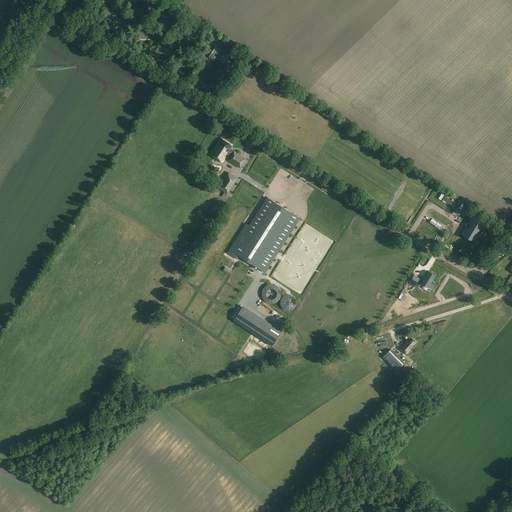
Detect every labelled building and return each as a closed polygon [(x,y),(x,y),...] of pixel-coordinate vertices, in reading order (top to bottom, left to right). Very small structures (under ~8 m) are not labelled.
[(113,22),(113,24),(114,27),(121,26),(120,23),(125,23),(124,18),(114,18),(114,17),(109,17),(109,22),(113,22)] [(199,31),(195,30),(194,32),(186,30),(185,35),(197,38),(199,31)] [(228,55),(216,47),(212,53),(225,62),(227,58),(230,60),(232,58),(240,63),(245,55),(240,51),(237,54),(234,52),(232,54),(230,53),(228,55)] [(180,65),(191,68),(192,63),(182,59),(180,65)] [(232,145),(221,138),(211,155),(222,162),(228,155),(231,157),(228,160),(240,168),(246,159),(230,148),(232,145)] [(231,174),(228,172),(218,188),(224,192),(222,196),(224,197),(227,193),(227,194),(237,178),(234,176),(234,177),(231,175),(231,174)] [(445,196),(443,200),(452,206),(454,202),(445,196)] [(299,218),(268,198),(245,234),(241,232),(228,253),(237,259),(239,255),(264,272),(299,218)] [(466,227),(461,234),(475,242),(479,235),(482,231),(481,231),(486,224),(472,216),(468,223),(465,227),(466,227)] [(432,219),(430,222),(438,228),(440,227),(439,226),(441,224),(432,219)] [(425,279),(422,283),(428,287),(431,282),(431,283),(435,275),(429,271),(424,278),(425,279)] [(272,287),(267,292),(272,296),(277,291),(272,287)] [(286,311),(298,308),(293,294),(281,298),(286,311)] [(276,318),(274,320),(281,326),(283,323),(276,318)] [(416,342),(410,337),(400,348),(407,354),(411,349),(410,349),(416,342)] [(404,363),(390,349),(382,357),(396,371),(404,363)]
